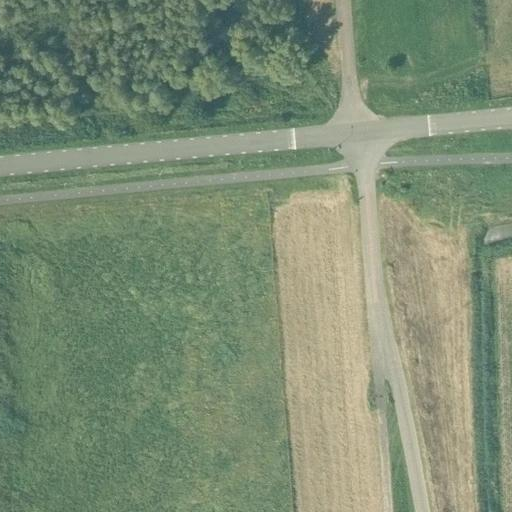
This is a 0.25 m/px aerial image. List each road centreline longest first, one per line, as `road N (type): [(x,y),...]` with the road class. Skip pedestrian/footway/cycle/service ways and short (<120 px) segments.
road 1 (unclassified): [(425,511),(379,326),(365,165),(353,133)]
road 2 (secondary): [(0,164),(353,133)]
road 3 (secondary): [(353,133),(511,119)]
road 4 (unclassified): [(342,0),(353,133)]
